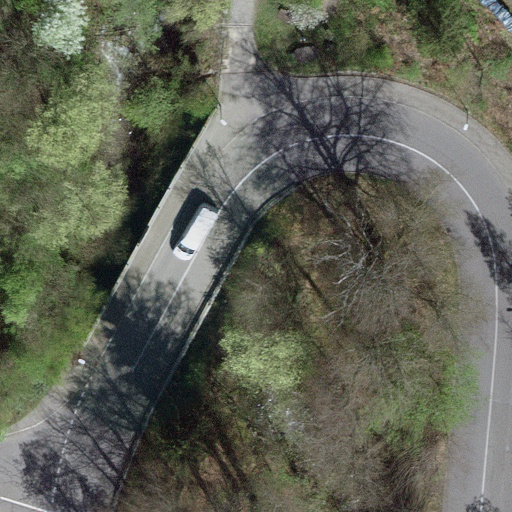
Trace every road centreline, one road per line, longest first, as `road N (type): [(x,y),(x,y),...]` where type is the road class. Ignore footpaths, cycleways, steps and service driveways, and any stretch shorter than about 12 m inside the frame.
road 1 (tertiary): [(480,511),(494,325),(486,229),(471,198),(423,154),(361,135),(291,143),(240,180),(196,236),(149,312),(91,460),(80,511)]
road 2 (track): [(260,162),(241,53),(246,0)]
